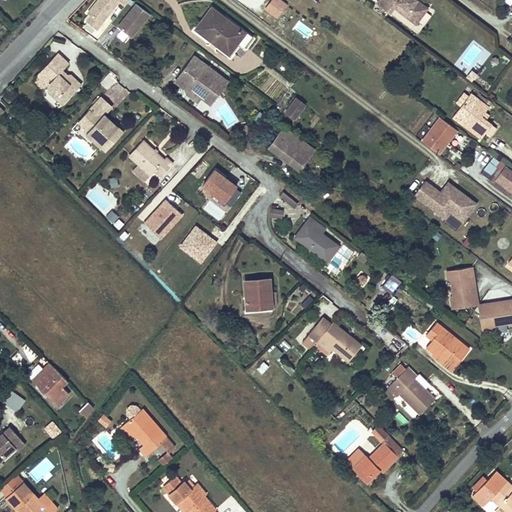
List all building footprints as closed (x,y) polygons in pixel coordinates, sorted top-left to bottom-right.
[(129,0),(100,0),(92,10),(95,13),(92,16),(101,24),(120,3),(124,6),(129,0)] [(276,18),(287,4),(281,0),(272,0),(265,9),(276,18)] [(379,0),(377,4),(389,14),(394,7),(416,23),(427,8),(416,0),(379,0)] [(150,14),(136,3),(123,21),(126,24),(122,30),(132,37),(150,14)] [(252,38),(212,8),(196,29),(229,53),(238,42),(245,47),(252,38)] [(101,24),(92,16),(87,22),(96,30),(101,24)] [(71,75),(68,75),(64,79),(59,74),(62,70),(68,63),(58,53),(37,75),(38,76),(35,79),(35,83),(40,88),(45,88),(48,85),(52,88),(49,91),(57,99),(61,94),(67,100),(81,85),(71,75)] [(175,81),(185,88),(188,87),(193,81),(205,90),(201,97),(210,104),(228,81),(194,56),(175,81)] [(153,76),(157,70),(151,66),(147,72),(153,76)] [(62,70),(59,74),(64,79),(68,75),(62,70)] [(109,73),(100,84),(108,90),(117,80),(109,73)] [(205,90),(193,81),(188,87),(185,88),(187,94),(198,102),(201,97),(205,90)] [(489,107),(470,93),(469,96),(460,106),(452,117),(481,139),(486,132),(492,124),(486,119),(482,116),(485,112),(489,107)] [(469,96),(464,93),(456,103),(460,106),(469,96)] [(67,100),(61,94),(57,99),(63,104),(67,100)] [(123,132),(107,117),(105,120),(102,117),(104,115),(112,106),(102,96),(83,117),(89,122),(85,127),(85,132),(106,151),(123,132)] [(305,105),(296,98),(286,112),(294,118),(305,105)] [(89,122),(83,117),(79,121),(85,127),(89,122)] [(439,117),(423,139),(441,153),(458,131),(439,117)] [(166,153),(188,134),(180,124),(157,143),(166,153)] [(492,124),(486,132),(490,135),(496,128),(492,124)] [(314,149),(284,127),(269,147),(299,169),(314,149)] [(164,159),(143,140),(129,156),(150,175),(154,171),(161,177),(173,163),(166,157),(164,159)] [(51,156),(45,150),(41,154),(47,160),(51,156)] [(511,170),(506,166),(495,180),(511,192),(511,170)] [(216,169),(203,187),(224,202),(237,185),(216,169)] [(109,178),(111,187),(118,185),(116,176),(109,178)] [(426,180),(414,196),(444,219),(451,211),(463,220),(477,204),(448,181),(440,191),(426,180)] [(106,215),(119,202),(99,182),(86,195),(106,215)] [(233,191),(227,200),(231,204),(238,194),(233,191)] [(298,203),(283,191),(279,195),(294,208),(298,203)] [(166,200),(145,222),(161,237),(182,215),(166,200)] [(218,222),(225,212),(210,200),(202,210),(218,222)] [(283,210),(271,209),(270,216),(282,218),(283,210)] [(118,217),(111,210),(106,216),(113,223),(118,217)] [(339,246),(321,233),(319,231),(325,228),(309,216),(308,215),(304,220),(305,221),(294,236),(327,261),(328,261),(329,259),(339,246)] [(196,226),(181,247),(201,262),(217,241),(196,226)] [(354,252),(343,244),(340,248),(339,246),(329,259),(328,261),(340,270),(354,252)] [(369,256),(362,251),(358,256),(365,262),(369,256)] [(340,270),(330,263),(327,267),(337,274),(340,270)] [(452,309),(478,305),(472,266),(446,270),(448,278),(454,282),(455,293),(451,299),(452,309)] [(401,281),(393,274),(392,276),(389,274),(384,280),(387,282),(382,288),(391,293),(401,281)] [(269,279),(245,281),(245,283),(245,290),(241,291),(241,296),(246,295),(247,308),(272,307),(269,279)] [(511,299),(478,305),(482,330),(492,329),(496,323),(507,321),(511,324),(511,299)] [(361,345),(332,322),(331,324),(322,317),(309,334),(317,341),(314,345),(321,350),(321,349),(328,354),(333,348),(349,361),(361,345)] [(469,349),(436,322),(426,335),(432,340),(426,347),(434,354),(436,352),(454,368),(469,349)] [(275,345),(269,353),(278,359),(283,352),(275,345)] [(454,368),(436,352),(434,354),(434,353),(432,355),(452,371),(454,368)] [(10,360),(19,366),(24,359),(15,353),(10,360)] [(269,366),(263,361),(256,369),(262,374),(269,366)] [(67,380),(50,363),(44,369),(33,380),(42,389),(41,389),(57,405),(69,393),(62,386),(67,380)] [(44,369),(38,364),(31,371),(29,376),(33,380),(44,369)] [(435,399),(414,378),(417,375),(408,366),(387,387),(397,396),(399,394),(420,414),(435,399)] [(3,403),(19,411),(25,398),(10,390),(3,403)] [(94,407),(88,402),(79,411),(86,417),(94,407)] [(166,436),(143,408),(140,410),(137,406),(132,405),(127,409),(127,414),(131,418),(124,424),(135,437),(137,436),(144,444),(139,448),(146,456),(161,444),(159,442),(166,436)] [(399,412),(394,417),(404,425),(408,419),(399,412)] [(102,413),(97,420),(107,427),(112,420),(102,413)] [(52,420),(44,427),(53,437),(61,430),(52,420)] [(135,437),(124,424),(121,427),(132,440),(135,437)] [(386,432),(378,424),(372,430),(380,438),(386,432)] [(12,429),(10,426),(3,432),(5,435),(12,429)] [(25,444),(12,429),(5,435),(3,432),(0,434),(0,462),(1,461),(16,448),(18,451),(25,444)] [(403,451),(390,438),(390,437),(386,432),(380,438),(382,441),(384,439),(386,441),(384,443),(368,458),(366,455),(364,457),(352,468),(367,483),(380,470),(384,465),(386,467),(386,468),(398,456),(403,451)] [(364,457),(358,451),(347,462),(352,468),(364,457)] [(172,460),(166,454),(160,459),(165,465),(172,460)] [(511,511),(511,491),(504,484),(507,481),(496,471),(489,480),(488,479),(487,479),(478,490),(473,495),(484,505),(491,497),(500,506),(507,511),(511,511)] [(478,490),(487,479),(484,476),(474,486),(478,490)] [(194,485),(194,486),(190,489),(185,483),(184,482),(181,484),(174,477),(163,486),(170,494),(169,495),(175,502),(179,500),(184,506),(181,508),(183,511),(212,511),(215,510),(203,496),(202,494),(195,486),(194,485)] [(194,486),(188,480),(185,483),(190,489),(194,486)] [(38,498),(23,482),(5,498),(16,510),(18,509),(20,507),(24,511),(52,511),(57,508),(44,493),(38,498)] [(205,494),(197,484),(195,486),(202,494),(203,496),(205,494)] [(184,506),(179,500),(175,502),(181,508),(184,506)]
